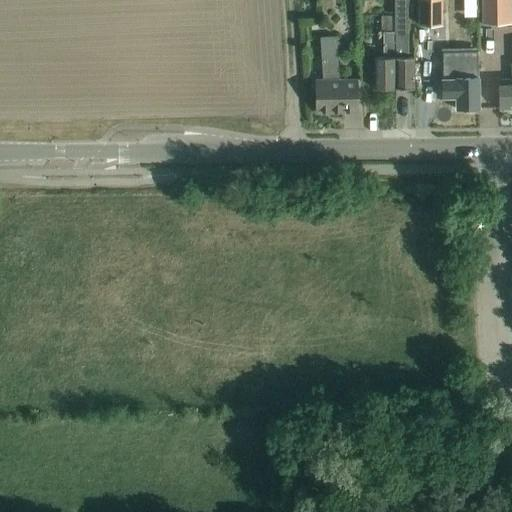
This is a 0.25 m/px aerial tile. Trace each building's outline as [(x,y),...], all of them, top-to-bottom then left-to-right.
[(393,0),(393,6),(393,16),(393,32),(394,33),(393,90),(412,89),(412,58),(405,57),(406,6),(407,6),(406,0),(393,0)] [(442,0),(418,0),(419,25),(442,25),(442,0)] [(511,24),(510,0),(482,0),(483,24),(511,24)] [(393,32),(393,16),(381,17),(381,33),(384,33),(383,58),(372,58),(372,91),(393,90),(394,33),(393,32)] [(313,113),(354,112),(353,82),(335,82),(334,38),(319,39),(320,82),(313,82),(313,113)] [(442,79),(441,79),(442,88),(442,98),(448,98),(456,98),(456,103),(456,109),(468,109),(479,109),(479,95),(479,77),(478,66),(478,51),(473,51),(473,52),(449,52),(443,52),(443,66),(443,79),(442,79)] [(511,63),(511,74),(511,79),(498,80),(499,109),(511,108),(511,63)]
